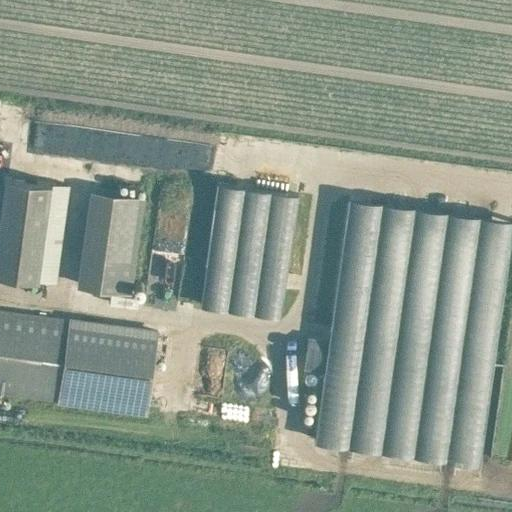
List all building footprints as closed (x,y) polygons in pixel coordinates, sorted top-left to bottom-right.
[(0,273),(56,281),(69,184),(3,175),(0,194),(0,273)] [(217,181),(200,302),(280,313),(296,193),(217,181)] [(129,291),(141,202),(142,194),(101,188),(87,285),(129,291)] [(314,437),(478,460),(511,218),(348,195),(328,338),(308,335),(303,367),(323,370),(314,437)] [(86,321),(86,322),(0,309),(0,389),(75,400),(75,401),(147,411),(159,331),(86,321)]
